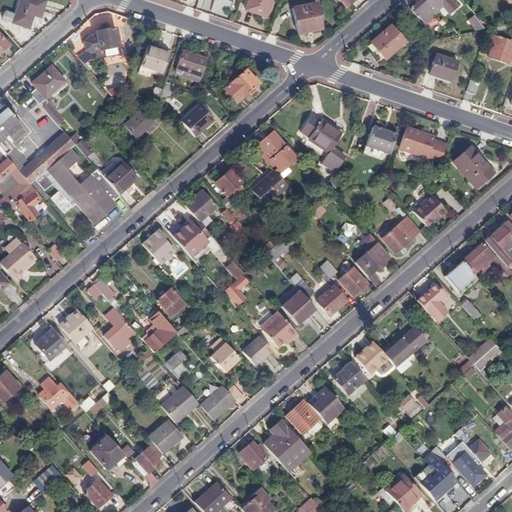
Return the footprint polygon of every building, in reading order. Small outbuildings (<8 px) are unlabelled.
[(38,20),(44,1),(40,0),(18,0),(13,16),(4,12),(1,14),(0,17),(1,20),(31,30),(35,19),(38,20)] [(264,17),(269,0),(248,0),(245,10),(264,17)] [(355,0),(338,0),(347,8),(355,0)] [(430,3),(427,0),(420,0),(409,10),(415,17),(416,16),(424,26),(439,13),(430,3)] [(427,0),(430,3),(431,2),(438,10),(442,7),(449,14),(457,8),(449,0),(427,0)] [(321,31),(316,6),(292,11),(298,37),(321,31)] [(476,31),(482,26),(473,16),(468,21),(476,31)] [(83,41),(84,50),(86,60),(119,53),(114,27),(106,29),(105,24),(99,25),(100,30),(94,31),(95,35),(87,37),(83,41)] [(508,25),(496,28),(497,33),(509,31),(508,25)] [(405,43),(391,27),(371,44),(385,60),(405,43)] [(0,54),(9,46),(0,36),(0,54)] [(507,64),(511,48),(511,43),(490,37),(488,43),(492,44),(488,58),(507,64)] [(139,67),(161,74),(168,54),(146,47),(139,67)] [(84,50),(76,57),(82,63),(86,60),(84,50)] [(200,76),(206,59),(182,51),(176,68),(200,76)] [(451,82),(457,63),(436,56),(429,75),(451,82)] [(35,90),(30,95),(57,126),(63,121),(45,101),(64,84),(49,68),(31,84),(35,90)] [(200,76),(176,68),(174,75),(199,84),(201,76),(200,76)] [(258,84),(246,71),(223,90),(235,104),(258,84)] [(471,75),(466,93),(474,96),(480,78),(471,75)] [(160,98),(170,97),(173,86),(165,83),(163,90),(160,98)] [(158,99),(160,98),(163,90),(153,86),(149,95),(158,99)] [(206,89),(196,91),(203,99),(209,93),(206,89)] [(120,106),(141,102),(139,97),(128,99),(123,98),(120,106)] [(194,110),(181,122),(194,138),(214,120),(202,106),(197,112),(194,110)] [(0,108),(0,140),(4,137),(14,147),(21,141),(17,136),(22,132),(0,108)] [(153,122),(142,109),(123,125),(135,138),(153,122)] [(126,119),(120,112),(109,122),(115,128),(126,119)] [(334,173),(344,158),(331,148),(340,137),(332,131),(330,133),(318,124),(319,122),(311,116),(298,134),(327,154),(320,164),(334,173)] [(389,155),(396,135),(373,127),(366,147),(389,155)] [(398,149),(439,164),(446,145),(433,140),(434,137),(422,133),(406,128),(398,149)] [(273,131),(253,148),(274,171),(283,163),(286,166),(296,158),(273,131)] [(69,141),(64,134),(19,174),(29,186),(34,182),(51,166),(69,150),(74,146),(69,141)] [(74,146),(80,141),(75,136),(69,141),(74,146)] [(475,188),(492,173),(469,148),(452,163),(475,188)] [(51,166),(100,220),(115,206),(112,203),(119,197),(115,192),(103,178),(96,170),(78,186),(65,171),(78,159),(69,150),(51,166)] [(104,176),(120,161),(115,156),(99,171),(104,176)] [(0,166),(0,181),(8,174),(18,184),(0,200),(0,211),(6,206),(17,197),(29,186),(19,174),(7,161),(0,166)] [(125,183),(129,187),(137,180),(121,162),(103,178),(115,192),(125,183)] [(430,165),(426,177),(435,175),(438,168),(430,165)] [(94,226),(100,220),(51,166),(34,182),(43,191),(50,186),(56,193),(50,199),(64,214),(74,205),(94,226)] [(241,183),(230,170),(214,184),(226,197),(231,193),(234,196),(239,191),(236,188),(241,183)] [(272,199),(287,187),(274,171),(251,191),(269,212),(277,205),(272,199)] [(119,197),(120,198),(130,188),(129,187),(125,183),(115,192),(119,197)] [(41,200),(29,186),(17,197),(20,200),(23,203),(31,197),(38,203),(41,200)] [(200,193),(184,207),(203,229),(211,222),(207,216),(214,209),(200,193)] [(444,213),(430,196),(411,212),(424,226),(433,219),(435,220),(444,213)] [(37,204),(38,203),(31,197),(23,203),(20,200),(14,206),(29,224),(38,216),(37,215),(31,209),(37,204)] [(227,210),(233,205),(225,197),(220,202),(227,210)] [(389,209),(395,204),(389,197),(383,202),(389,209)] [(305,208),(311,214),(316,209),(320,206),(314,200),(305,208)] [(41,210),(37,204),(31,209),(37,215),(41,210)] [(238,223),(245,217),(234,205),(233,205),(227,210),(237,222),(238,223)] [(395,209),(403,217),(405,215),(397,206),(395,209)] [(320,213),(316,209),(311,214),(314,218),(320,213)] [(238,223),(237,222),(236,223),(225,210),(220,215),(230,226),(229,227),(235,234),(242,241),(248,236),(241,229),(242,228),(238,223)] [(418,230),(405,215),(403,217),(379,239),(392,253),(418,230)] [(511,227),(507,222),(484,242),(499,258),(507,266),(510,262),(505,256),(511,249),(511,227)] [(172,238),(190,259),(207,244),(189,224),(172,238)] [(141,244),(159,264),(173,252),(163,240),(165,238),(158,230),(141,244)] [(294,241),(288,234),(274,246),(266,253),(265,254),(271,261),(294,241)] [(366,278),(374,288),(380,283),(372,274),(389,259),(375,243),(368,234),(360,245),(364,250),(364,253),(357,259),(353,263),(366,278)] [(5,248),(10,254),(22,244),(16,238),(5,248)] [(261,248),(266,253),(274,246),(269,241),(261,248)] [(10,254),(0,262),(0,266),(10,277),(12,275),(18,270),(20,268),(26,263),(29,265),(35,260),(28,251),(30,247),(30,245),(27,242),(24,242),(22,244),(10,254)] [(495,258),(482,244),(465,259),(477,272),(481,268),(483,269),(495,258)] [(53,245),(47,251),(56,262),(62,256),(53,245)] [(507,277),(511,272),(507,266),(499,258),(494,263),(507,277)] [(278,260),(274,264),(280,271),(284,267),(278,260)] [(320,270),(328,279),(336,272),(326,261),(318,268),(320,270)] [(458,291),(476,275),(463,261),(457,267),(455,265),(450,269),(451,271),(445,277),(458,291)] [(22,271),(29,265),(26,263),(20,268),(22,271)] [(227,267),(237,278),(243,274),(233,263),(227,267)] [(362,282),(349,266),(335,279),(348,294),(362,282)] [(18,270),(12,275),(16,279),(18,279),(20,277),(21,274),(18,270)] [(317,273),(325,282),(328,279),(320,270),(317,273)] [(306,300),(312,295),(294,274),(287,279),(298,292),(306,300)] [(230,284),(225,290),(237,304),(243,299),(237,292),(247,282),(242,276),(232,285),(230,284)] [(95,286),(101,294),(109,303),(116,297),(102,280),(95,286)] [(95,286),(94,285),(88,291),(95,300),(101,294),(95,286)] [(417,302),(435,322),(447,312),(438,302),(441,299),(445,303),(449,299),(436,285),(417,302)] [(328,317),(347,301),(334,286),(315,302),(328,317)] [(185,305),(171,289),(156,302),(164,310),(167,308),(173,316),(185,305)] [(296,325),(314,310),(306,300),(298,292),(281,307),(296,325)] [(461,306),(475,321),(481,315),(468,300),(461,306)] [(134,331),(114,308),(103,317),(113,328),(103,336),(115,349),(116,348),(120,352),(130,342),(127,338),(134,331)] [(92,328),(76,311),(60,326),(80,348),(88,341),(83,335),(92,328)] [(144,342),(153,353),(174,334),(155,313),(148,319),(157,330),(144,342)] [(265,323),(259,329),(261,332),(276,349),(286,340),(288,342),(296,335),(277,313),(265,323)] [(183,326),(175,333),(179,338),(187,330),(183,326)] [(67,346),(52,330),(34,346),(48,362),(67,346)] [(388,359),(401,374),(411,365),(405,359),(424,342),(414,330),(384,355),(388,359)] [(271,352),(259,338),(242,353),(254,366),(271,352)] [(468,358),(470,360),(474,365),(497,345),(491,338),(468,358)] [(238,360),(222,341),(213,349),(216,352),(210,357),(224,373),(238,360)] [(388,359),(384,355),(373,343),(355,359),(370,375),(388,359)] [(479,371),(502,351),(497,345),(474,365),(479,371)] [(186,358),(179,351),(166,362),(182,381),(190,375),(180,364),(186,358)] [(471,367),(474,365),(470,360),(460,370),(464,374),(471,367)] [(347,395),(365,379),(350,363),(332,379),(347,395)] [(476,372),(471,367),(464,374),(469,378),(476,372)] [(157,382),(166,375),(160,369),(152,375),(157,382)] [(129,384),(136,378),(131,372),(124,378),(129,384)] [(487,372),(484,376),(492,386),(496,382),(487,372)] [(55,389),(60,385),(51,375),(47,379),(55,389)] [(0,398),(3,402),(17,389),(7,380),(6,381),(0,376),(0,398)] [(76,403),(61,385),(60,385),(55,389),(47,379),(40,385),(44,390),(38,395),(51,410),(65,398),(72,406),(76,403)] [(107,393),(114,388),(109,380),(102,386),(107,393)] [(227,392),(223,387),(200,407),(212,420),(234,400),(227,392)] [(233,387),(227,392),(234,400),(237,403),(243,398),(233,387)] [(184,388),(161,407),(176,424),(198,405),(184,388)] [(320,419),(326,425),(344,410),(325,389),(308,404),(317,416),(320,419)] [(108,393),(102,398),(105,403),(112,397),(108,393)] [(422,409),(428,406),(422,395),(416,398),(422,409)] [(282,413),(294,427),(301,436),(320,419),(317,416),(308,404),(300,396),(282,413)] [(413,401),(409,397),(401,403),(405,409),(413,401)] [(105,403),(102,398),(90,408),(88,410),(93,415),(105,403)] [(88,410),(90,408),(86,403),(81,408),(85,413),(88,410)] [(494,433),(510,450),(511,447),(511,413),(505,407),(497,415),(504,423),(494,433)] [(288,472),(296,464),(293,461),(307,449),(281,421),(270,431),(272,433),(276,438),(265,448),(271,454),(288,472)] [(158,451),(161,455),(178,440),(181,437),(171,425),(170,426),(167,423),(147,439),(158,451)] [(394,436),(399,432),(400,431),(395,426),(390,430),(394,436)] [(54,440),(61,434),(56,427),(48,434),(54,440)] [(468,438),(460,429),(450,438),(458,447),(468,438)] [(396,442),(403,436),(399,432),(394,436),(392,438),(396,442)] [(276,438),(272,433),(256,447),(262,453),(265,451),(269,456),(271,454),(265,448),(276,438)] [(125,459),(106,437),(89,452),(108,474),(125,459)] [(492,453),(479,439),(453,463),(473,485),(485,475),(477,466),(492,453)] [(269,456),(265,451),(262,453),(256,447),(252,442),(240,454),(245,460),(244,462),(247,466),(249,465),(253,470),(269,456)] [(150,446),(135,460),(132,457),(127,461),(150,488),(157,482),(149,473),(160,463),(156,459),(159,457),(156,453),(158,451),(151,445),(150,446)] [(121,452),(127,459),(134,453),(127,446),(121,452)] [(438,460),(442,464),(446,459),(437,448),(432,453),(438,460)] [(296,464),(309,452),(307,449),(293,461),(296,464)] [(335,480),(339,485),(362,465),(357,460),(349,451),(346,454),(348,457),(348,458),(353,464),(335,480)] [(442,464),(438,460),(432,453),(424,459),(429,465),(414,478),(434,501),(457,480),(442,464)] [(369,458),(362,465),(368,471),(375,465),(369,458)] [(81,467),(91,478),(98,472),(88,461),(81,467)] [(0,487),(12,477),(0,463),(0,487)] [(62,477),(53,467),(34,483),(43,493),(62,477)] [(65,476),(73,486),(82,479),(73,469),(65,476)] [(110,496),(93,477),(79,490),(96,509),(110,496)] [(398,504),(404,511),(422,495),(405,477),(387,492),(398,504)] [(215,511),(231,499),(217,482),(194,503),(201,511),(215,511)] [(8,493),(14,488),(10,483),(3,489),(8,493)] [(61,491),(71,502),(78,497),(68,485),(61,491)] [(272,499),(261,487),(254,494),(255,496),(253,498),(240,509),(243,511),(272,511),(275,510),(268,503),(272,499)] [(398,504),(387,492),(383,488),(379,492),(393,508),(398,504)] [(4,497),(0,492),(0,511),(8,511),(10,511),(1,500),(4,497)] [(300,511),(308,511),(317,504),(312,498),(299,510),(301,511),(300,511)] [(327,505),(322,499),(317,504),(322,510),(327,505)]
